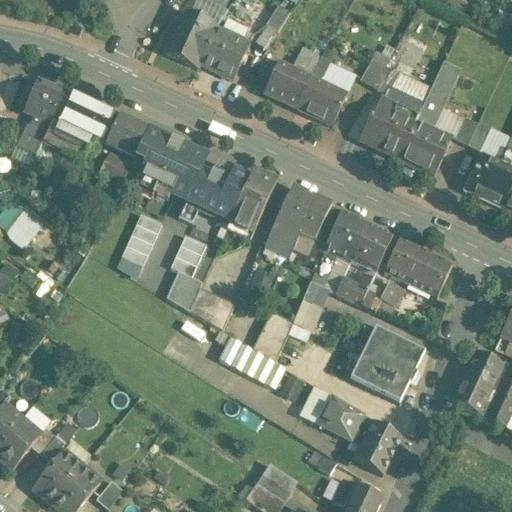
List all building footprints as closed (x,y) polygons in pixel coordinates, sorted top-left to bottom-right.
[(205,3),(199,0),(198,0),(190,18),(217,30),(229,13),(224,11),(205,3)] [(228,1),(225,0),(206,0),(205,3),(224,11),(228,1)] [(279,9),(266,29),(278,37),(291,17),(279,9)] [(190,18),(186,16),(175,40),(170,37),(161,55),(198,72),(200,68),(216,32),(217,32),(218,30),(217,30),(190,18)] [(217,32),(216,32),(200,68),(234,84),(250,48),(217,32)] [(320,61),(311,80),(318,84),(322,81),(329,65),(320,61)] [(371,63),(360,83),(373,90),(384,70),(371,63)] [(311,80),(278,65),(263,97),(331,130),(347,98),(318,84),(311,80)] [(417,125),(426,129),(430,119),(438,122),(442,112),(461,73),(444,65),(432,92),(417,125)] [(397,78),(384,70),(373,90),(386,97),(397,78)] [(432,92),(399,76),(398,78),(397,78),(386,97),(383,103),(380,101),(371,121),(370,120),(359,143),(400,162),(417,125),(432,92)] [(65,95),(37,84),(23,117),(33,121),(29,131),(26,130),(16,151),(36,160),(42,147),(65,95)] [(65,95),(42,147),(80,165),(91,141),(101,146),(114,118),(65,95)] [(451,142),(456,144),(465,123),(442,112),(438,122),(430,119),(426,129),(452,141),(451,142)] [(148,134),(114,118),(101,146),(134,162),(148,134)] [(465,123),(456,144),(468,150),(478,129),(465,123)] [(426,129),(417,125),(400,162),(435,178),(451,142),(452,141),(426,129)] [(490,133),(479,128),(478,129),(468,150),(480,155),(490,133)] [(511,143),(490,133),(480,155),(478,158),(481,160),(499,168),(511,143)] [(511,141),(511,143),(499,168),(511,174),(511,141)] [(146,189),(185,206),(200,173),(161,155),(146,189)] [(511,174),(499,168),(481,160),(465,193),(503,211),(511,192),(511,174)] [(129,172),(109,162),(101,177),(122,188),(129,172)] [(229,182),(212,174),(211,178),(200,173),(185,206),(201,214),(230,227),(250,182),(233,174),(229,182)] [(250,182),(230,227),(252,237),(276,186),(253,176),(250,182)] [(331,211),(293,192),(276,226),(300,238),(314,244),(329,213),(331,211)] [(511,192),(503,211),(511,215),(511,192)] [(0,229),(4,233),(24,210),(15,201),(0,216),(0,229)] [(201,214),(185,206),(178,223),(193,230),(201,214)] [(329,213),(315,244),(319,246),(326,249),(339,218),(329,213)] [(137,281),(159,225),(139,216),(116,272),(137,281)] [(366,228),(341,216),(339,218),(326,249),(324,253),(350,265),(366,228)] [(42,228),(29,218),(11,242),(23,252),(42,228)] [(300,238),(276,226),(271,236),(272,237),(267,249),(278,254),(277,256),(289,262),(300,238)] [(392,241),(366,228),(350,265),(375,277),(392,241)] [(192,278),(204,246),(182,238),(171,270),(192,278)] [(422,255),(399,244),(384,277),(406,289),(406,288),(422,255)] [(314,256),(310,254),(302,271),(314,276),(324,253),(326,249),(319,246),(314,256)] [(350,265),(324,253),(314,276),(310,286),(328,295),(335,299),(342,282),(350,265)] [(452,269),(422,255),(406,288),(406,289),(436,303),(452,269)] [(4,264),(0,271),(0,293),(4,296),(18,274),(4,264)] [(202,286),(177,275),(165,302),(189,316),(200,292),(202,286)] [(357,289),(342,282),(335,299),(360,311),(367,296),(373,283),(363,279),(357,289)] [(328,295),(310,286),(293,327),(310,335),(328,295)] [(381,302),(380,304),(381,305),(394,312),(403,294),(389,287),(381,302)] [(232,311),(200,292),(189,316),(221,335),(232,311)] [(381,302),(367,296),(360,311),(374,318),(381,305),(380,304),(381,302)] [(276,367),(293,327),(271,316),(252,353),(276,367)] [(511,316),(500,341),(503,343),(499,353),(503,355),(501,360),(504,362),(507,357),(510,358),(511,354),(511,316)] [(310,335),(293,327),(276,367),(286,374),(294,378),(310,335)] [(374,332),(352,378),(352,385),(399,408),(409,389),(410,389),(411,390),(417,377),(415,376),(425,356),(374,332)] [(240,374),(252,353),(227,338),(215,359),(240,374)] [(276,367),(252,353),(240,374),(275,394),(286,374),(276,367)] [(502,368),(476,355),(465,380),(495,395),(499,388),(496,382),(502,368)] [(511,368),(510,367),(499,388),(495,395),(511,403),(511,368)] [(289,379),(280,398),(295,405),(304,386),(289,379)] [(511,403),(495,395),(465,380),(452,406),(486,422),(501,429),(511,408),(511,403)] [(300,420),(317,426),(328,395),(310,389),(300,420)] [(0,394),(0,412),(3,409),(4,410),(10,402),(0,394)] [(373,425),(331,401),(317,429),(350,446),(351,446),(360,450),(373,425)] [(511,408),(501,429),(511,434),(511,432),(511,408)] [(4,410),(3,409),(0,412),(0,450),(22,424),(4,410)] [(22,424),(0,450),(0,463),(12,474),(30,452),(40,439),(22,424)] [(402,442),(373,425),(360,450),(354,462),(382,480),(402,442)] [(45,433),(40,439),(30,452),(40,459),(55,441),(45,433)] [(55,441),(40,459),(49,467),(64,449),(55,441)] [(63,456),(34,491),(44,499),(43,501),(52,508),(82,471),(63,456)] [(336,468),(324,461),(318,471),(330,479),(336,468)] [(292,483),(270,469),(263,480),(285,494),(292,483)] [(82,471),(52,508),(56,511),(79,511),(100,486),(82,471)] [(263,480),(245,505),(255,511),(281,511),(284,508),(283,508),(290,498),(285,494),(263,480)] [(377,511),(382,503),(343,483),(332,507),(343,511),(377,511)] [(111,486),(96,505),(104,511),(110,511),(121,495),(111,486)]
